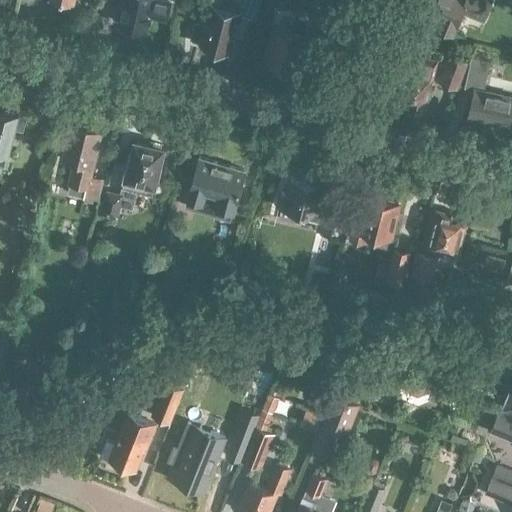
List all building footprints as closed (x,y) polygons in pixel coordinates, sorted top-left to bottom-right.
[(125,0),(120,23),(146,29),(149,16),(167,20),(171,1),(167,0),(125,0)] [(195,21),(191,38),(203,40),(202,43),(230,49),(236,24),(238,25),(241,12),(255,16),(257,16),(260,0),(228,0),(227,5),(227,9),(211,5),(207,24),(195,21)] [(419,0),(416,8),(440,18),(437,27),(453,33),(456,25),(463,9),(484,18),(490,0),(419,0)] [(482,32),(485,22),(468,16),(465,27),(482,32)] [(295,19),(293,29),(276,25),(268,58),(275,60),(277,63),(288,66),(291,64),(298,66),(299,62),(302,62),(306,45),(303,44),(309,23),(295,19)] [(400,93),(400,95),(408,97),(407,101),(410,102),(414,106),(417,106),(422,104),(425,105),(436,59),(409,54),(408,55),(400,93)] [(469,61),(451,54),(450,54),(440,81),(459,88),(469,61)] [(491,60),(476,57),(472,56),(465,88),(475,90),(469,115),(493,120),(493,118),(509,121),(510,119),(511,119),(511,95),(484,90),(491,60)] [(0,107),(0,172),(1,173),(7,152),(17,112),(0,107)] [(71,124),(63,159),(73,162),(67,184),(86,188),(83,200),(92,202),(93,199),(97,200),(102,178),(92,175),(94,167),(102,132),(71,124)] [(162,146),(134,140),(132,150),(130,150),(122,187),(152,194),(162,146)] [(175,190),(174,193),(188,197),(233,211),(245,169),(200,156),(199,159),(196,158),(185,155),(175,190)] [(276,204),(276,205),(301,212),(300,216),(316,221),(314,228),(334,234),(339,214),(341,206),(323,202),(323,198),(318,196),(322,184),(319,184),(319,182),(292,175),(292,177),(289,176),(286,190),(280,189),(276,204)] [(118,218),(124,193),(107,189),(101,214),(118,218)] [(353,225),(349,238),(366,243),(388,248),(390,240),(388,239),(388,236),(390,237),(391,233),(393,234),(400,206),(398,206),(400,201),(369,194),(368,197),(366,197),(359,227),(353,225)] [(437,211),(427,252),(416,250),(410,275),(432,280),(441,248),(457,252),(465,218),(437,211)] [(313,229),(310,240),(334,245),(336,234),(313,229)] [(412,250),(394,246),(387,278),(404,282),(412,250)] [(506,258),(487,253),(483,267),(502,272),(506,258)] [(232,270),(226,296),(237,299),(243,273),(232,270)] [(108,309),(103,327),(110,329),(106,345),(123,350),(133,310),(139,291),(122,286),(117,306),(116,311),(108,309)] [(150,298),(153,288),(146,286),(142,295),(150,298)] [(478,336),(491,342),(495,334),(482,327),(478,336)] [(416,351),(410,369),(429,376),(435,358),(416,351)] [(185,386),(195,361),(186,358),(172,367),(169,374),(179,378),(177,383),(185,386)] [(428,385),(411,378),(408,385),(410,392),(418,396),(425,393),(428,385)] [(152,413),(172,421),(185,387),(165,379),(152,413)] [(42,387),(39,400),(49,402),(51,389),(42,387)] [(511,390),(510,390),(502,409),(511,413),(511,390)] [(333,392),(320,424),(348,435),(361,403),(333,392)] [(511,413),(502,409),(499,408),(490,430),(511,439),(511,413)] [(117,441),(106,437),(100,453),(110,457),(135,467),(144,447),(146,448),(156,423),(141,417),(128,412),(122,428),(117,441)] [(174,444),(168,458),(175,461),(169,476),(204,490),(226,436),(188,421),(178,446),(174,444)] [(253,428),(239,423),(228,453),(242,459),(247,448),(254,429),(253,428)] [(247,448),(242,459),(242,460),(262,468),(276,432),(256,424),(254,429),(247,448)] [(453,433),(451,439),(465,445),(468,438),(453,433)] [(368,472),(373,474),(378,471),(381,464),(378,459),(374,457),(369,460),(366,467),(368,472)] [(276,461),(266,487),(251,480),(239,508),(242,509),(242,511),(267,511),(277,491),(282,494),(293,467),(276,461)] [(511,503),(511,467),(497,462),(485,492),(511,503)] [(302,511),(301,511),(329,511),(333,505),(320,499),(329,477),(313,471),(305,493),(299,509),(302,511)] [(378,475),(375,483),(382,485),(385,478),(378,475)] [(382,485),(375,483),(373,482),(363,509),(369,511),(375,511),(386,487),(382,485)] [(462,500),(459,507),(462,511),(472,511),(475,505),(470,499),(462,500)] [(438,511),(437,511),(449,511),(452,505),(444,502),(441,507),(440,506),(438,511)]
